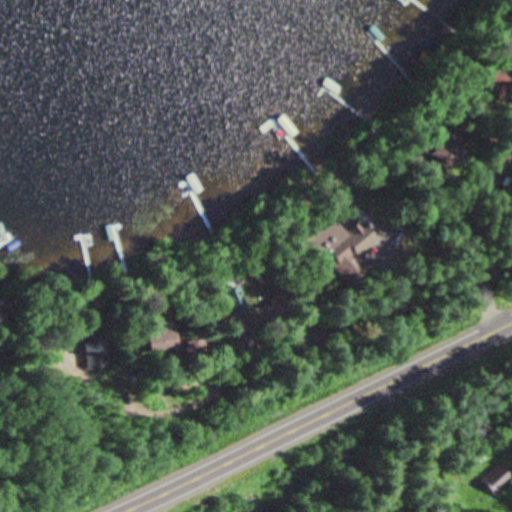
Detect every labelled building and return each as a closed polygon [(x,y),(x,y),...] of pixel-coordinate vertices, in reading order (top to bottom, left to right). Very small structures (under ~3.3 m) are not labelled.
[(430,150),(440,165),(466,149),(450,123),(429,136),(436,147),(430,150)] [(338,231),(327,217),(298,240),(314,261),(322,254),(347,284),(364,269),(351,253),(373,236),(356,216),(338,231)] [(246,305),(236,286),(226,292),(237,311),(246,305)] [(81,334),(88,369),(108,365),(101,330),(81,334)] [(497,483),(488,472),(480,479),(489,490),(497,483)]
